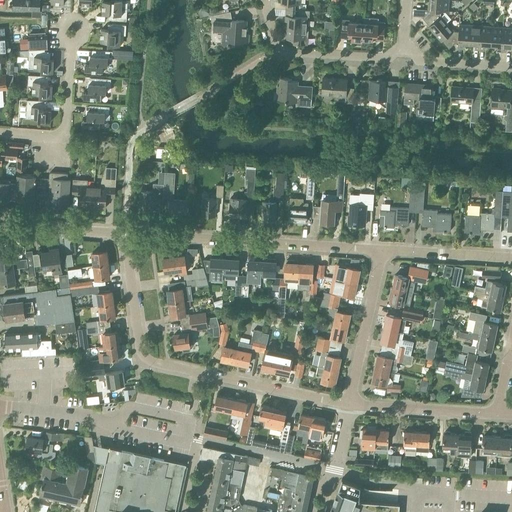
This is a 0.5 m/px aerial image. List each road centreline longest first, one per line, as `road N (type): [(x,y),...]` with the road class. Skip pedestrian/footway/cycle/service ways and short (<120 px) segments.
road 1 (residential): [(347,403),(152,361),(138,345),(126,233)]
road 2 (residential): [(381,250),(126,233)]
road 3 (residential): [(404,45),(386,58),(280,49),(264,0)]
road 4 (residential): [(336,468),(418,488),(511,496)]
road 5 (residential): [(0,133),(52,137),(65,130),(71,27)]
road 6 (residential): [(347,403),(381,250)]
road 7 (residential): [(185,435),(336,468)]
road 8 (residential): [(498,413),(347,403)]
road 9 (residential): [(511,258),(381,250)]
road 10 (residential): [(126,233),(0,226)]
